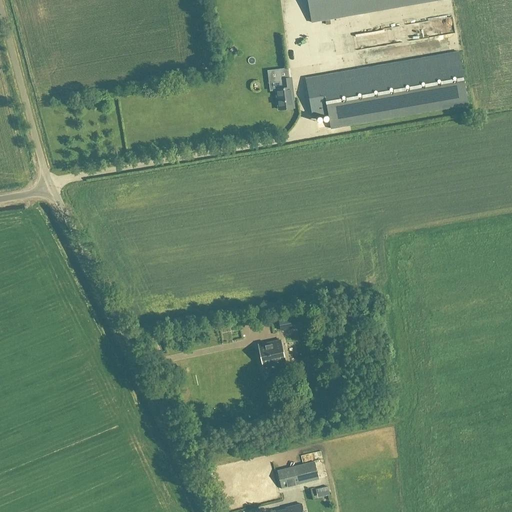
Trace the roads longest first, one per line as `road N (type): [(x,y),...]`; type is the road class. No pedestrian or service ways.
road 1 (unknown): [(52,187),(75,175),(288,135),(308,109),(310,89),(299,0)]
road 2 (unclassified): [(213,511),(52,187)]
road 3 (unclassified): [(52,187),(0,11)]
